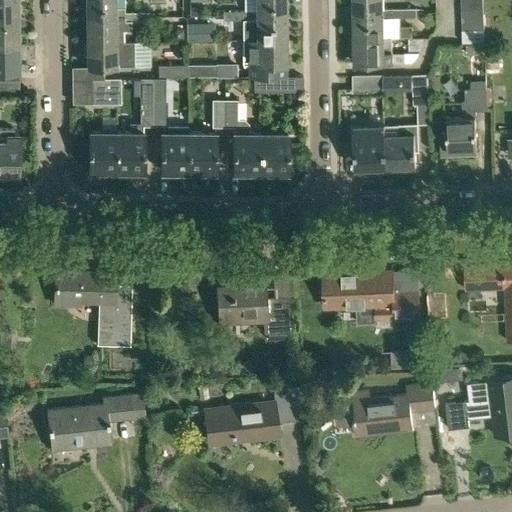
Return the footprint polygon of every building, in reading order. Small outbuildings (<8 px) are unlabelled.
[(0,0),(0,20),(17,21),(16,0),(0,0)] [(114,16),(123,16),(123,12),(127,11),(126,8),(114,9),(114,0),(84,0),(85,17),(114,16)] [(285,15),(284,0),(254,0),(255,15),(285,15)] [(383,8),(382,0),(352,0),(353,14),(391,13),(391,8),(383,8)] [(483,9),(482,0),(461,0),(462,10),(483,9)] [(383,18),(404,17),(404,8),(391,8),(391,13),(353,14),(353,38),(383,38),(383,18)] [(404,8),(404,17),(416,17),(416,8),(404,8)] [(462,10),(462,21),(483,20),(483,9),(462,10)] [(222,20),(235,20),(234,10),(222,10),(222,20)] [(285,15),(255,15),(247,15),(247,10),(234,10),(235,20),(242,20),(242,40),(285,39),(285,15)] [(136,11),(127,11),(123,12),(123,16),(114,16),(85,17),(85,42),(124,42),(124,31),(129,30),(128,21),(136,21),(136,11)] [(147,11),(136,11),(136,21),(147,21),(147,11)] [(0,45),(17,45),(17,21),(0,20),(0,45)] [(462,21),(463,32),(484,31),(483,20),(462,21)] [(199,23),(186,23),(187,40),(199,39),(199,23)] [(400,37),(409,37),(412,37),(412,26),(400,26),(400,37)] [(176,28),(172,33),(172,40),(184,40),(184,28),(176,28)] [(484,42),(484,31),(463,32),(463,43),(484,42)] [(424,37),(409,37),(409,50),(420,50),(423,45),(424,42),(424,37)] [(392,38),(383,38),(353,38),(354,62),(383,61),(403,61),(403,53),(392,53),(392,38)] [(242,40),(242,64),(242,76),(252,76),(280,76),(286,76),(285,39),(242,40)] [(124,42),(85,42),(85,66),(132,66),(131,42),(124,42)] [(0,70),(3,71),(17,71),(17,45),(0,45),(0,70)] [(216,63),(185,64),(185,77),(216,77),(216,63)] [(158,78),(185,77),(185,64),(158,64),(158,78)] [(429,74),(412,74),(413,104),(430,104),(429,74)] [(353,75),(354,89),(382,88),(382,75),(353,75)] [(252,91),(280,91),(280,76),(252,76),(252,91)] [(119,78),(90,79),(90,103),(119,102),(119,78)] [(129,131),(115,131),(115,169),(143,169),(143,126),(151,126),(151,95),(151,78),(139,78),(139,123),(129,123),(129,131)] [(151,78),(151,95),(151,126),(159,126),(159,170),(187,170),(187,132),(187,125),(164,124),(164,78),(151,78)] [(0,94),(17,94),(17,79),(0,79),(0,94)] [(440,155),(464,154),(476,154),(475,109),(487,108),(486,87),(465,88),(466,117),(446,117),(447,133),(440,133),(440,155)] [(223,126),(223,99),(211,99),(211,126),(223,126)] [(236,99),(223,99),(223,126),(233,126),(233,132),(232,132),(232,170),(259,170),(259,132),(247,132),(247,119),(236,119),(236,99)] [(398,134),(384,135),(385,166),(415,165),(415,151),(419,150),(418,123),(397,124),(398,134)] [(355,167),(385,166),(384,135),(384,125),(350,127),(351,153),(355,153),(355,167)] [(0,128),(0,172),(18,173),(18,134),(14,134),(14,129),(0,128)] [(115,169),(115,131),(88,131),(88,169),(115,169)] [(215,132),(187,132),(187,170),(215,170),(215,132)] [(259,132),(259,170),(287,170),(287,132),(259,132)] [(511,261),(463,264),(464,287),(505,285),(508,341),(511,340),(511,261)] [(80,299),(99,300),(98,344),(129,344),(130,283),(114,283),(115,271),(67,270),(53,269),(52,305),(80,306),(80,299)] [(393,270),(322,273),(323,306),(356,304),(357,324),(376,323),(376,327),(395,326),(395,318),(419,317),(418,290),(394,291),(393,270)] [(290,295),(273,296),(266,296),(265,274),(227,276),(227,283),(214,284),(216,322),(266,320),(266,332),(292,331),(290,295)] [(419,349),(405,349),(405,367),(420,366),(419,349)] [(453,380),(452,368),(435,368),(437,382),(453,380)] [(470,383),(472,400),(445,403),(448,429),(469,427),(468,419),(493,416),(495,434),(511,432),(511,376),(489,380),(470,383)] [(407,393),(371,397),(354,399),(353,391),(351,391),(354,417),(353,417),(355,436),(413,429),(411,410),(434,407),(431,382),(406,385),(407,393)] [(303,418),(299,385),(271,388),(273,401),(204,409),(208,442),(278,434),(276,422),(303,418)] [(145,416),(144,406),(142,392),(130,393),(103,396),(104,403),(48,408),(51,445),(95,441),(96,443),(111,442),(109,418),(133,416),(136,416),(145,416)]
